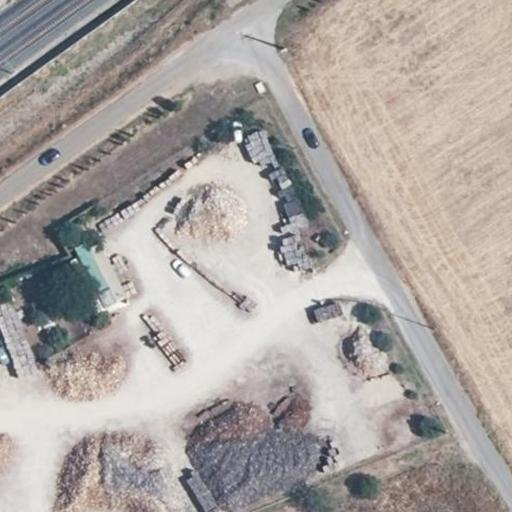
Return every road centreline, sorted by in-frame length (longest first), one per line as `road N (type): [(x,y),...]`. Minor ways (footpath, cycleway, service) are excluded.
road 1 (unclassified): [(243,32),(511,496)]
road 2 (unknown): [(80,428),(370,258)]
road 3 (unclassified): [(243,32),(104,118),(0,199)]
